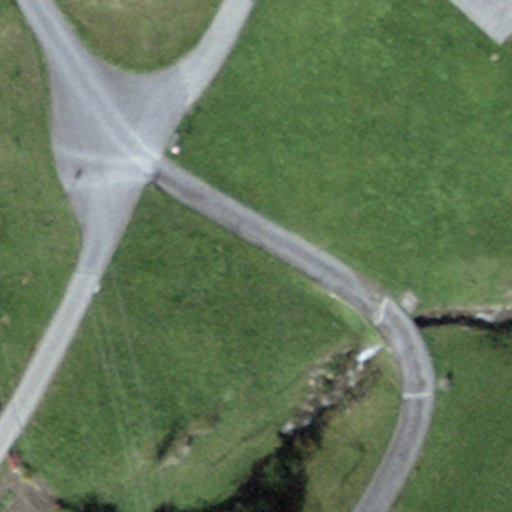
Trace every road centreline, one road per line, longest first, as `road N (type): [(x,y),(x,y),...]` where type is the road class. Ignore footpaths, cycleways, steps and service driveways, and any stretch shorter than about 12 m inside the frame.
road 1 (track): [(370,511),(416,417),(419,383),(403,335),(341,281),(130,151)]
road 2 (track): [(130,151),(85,276),(0,437)]
road 3 (track): [(130,151),(204,59),(238,0)]
road 4 (unclassified): [(130,151),(32,0)]
